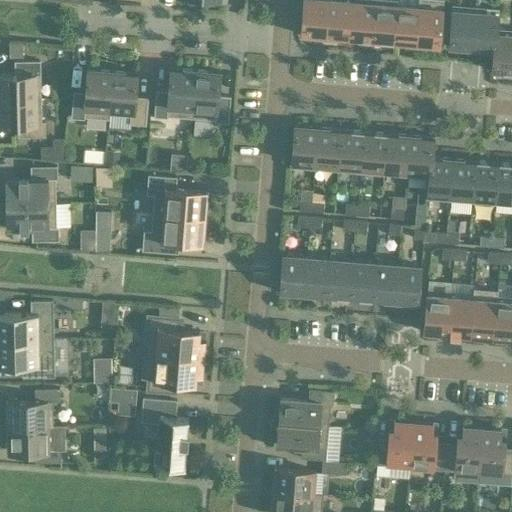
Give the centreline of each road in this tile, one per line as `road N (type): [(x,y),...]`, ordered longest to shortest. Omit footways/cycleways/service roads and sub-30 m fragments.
road 1 (residential): [(273,89),(253,351)]
road 2 (residential): [(253,351),(511,374)]
road 3 (residential): [(273,89),(511,107)]
road 4 (residential): [(83,22),(277,40)]
road 5 (residential): [(253,351),(239,511)]
